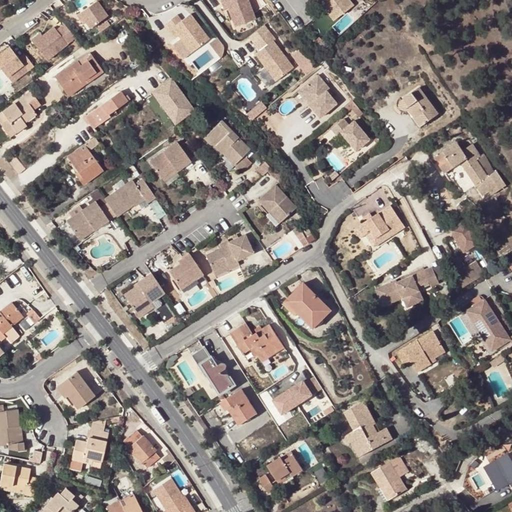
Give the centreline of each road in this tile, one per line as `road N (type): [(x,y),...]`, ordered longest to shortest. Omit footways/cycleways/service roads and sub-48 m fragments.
road 1 (residential): [(133,364),(314,244),(370,360),(485,287)]
road 2 (tertiary): [(133,364),(234,511)]
road 3 (residential): [(79,296),(216,202)]
road 4 (unknown): [(199,320),(263,415),(223,441)]
road 5 (unknown): [(332,212),(388,177),(427,254)]
road 6 (tertiary): [(0,192),(79,296)]
road 7 (residential): [(0,388),(23,385),(104,326)]
road 8 (unknown): [(332,212),(281,144),(295,112)]
